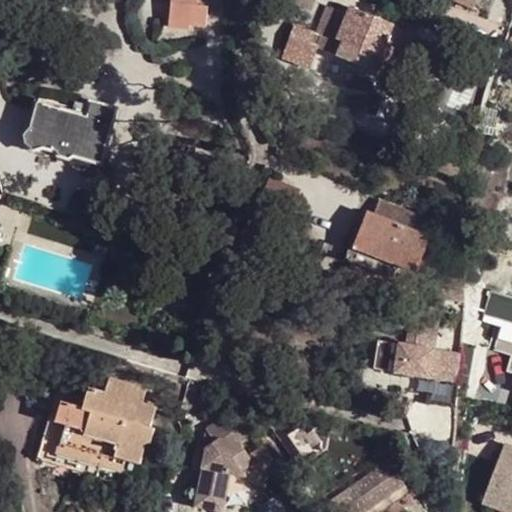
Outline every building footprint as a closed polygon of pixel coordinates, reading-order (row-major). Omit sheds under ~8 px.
[(199,0),(171,0),(169,24),(190,27),(189,23),(207,26),(210,5),(199,4),(199,0)] [(379,57),(403,67),(416,34),(349,6),(348,8),(334,3),(323,29),(327,31),(321,44),(321,45),(323,48),(325,49),(375,69),(379,57)] [(499,60),(502,49),(457,32),(452,41),(499,60)] [(397,77),(403,67),(379,57),(375,69),(397,77)] [(82,97),(78,111),(88,114),(91,100),(82,97)] [(88,114),(78,111),(38,100),(32,127),(27,133),(27,144),(35,150),(45,147),(58,150),(59,154),(70,157),(75,154),(101,162),(117,107),(91,100),(88,114)] [(293,120),(296,111),(286,107),(282,117),(293,120)] [(433,167),(468,181),(472,164),(439,150),(433,167)] [(270,178),(254,220),(285,232),(302,191),(270,178)] [(376,215),(370,212),(356,247),(354,246),(349,259),(367,266),(372,253),(401,264),(417,271),(431,236),(425,234),(431,219),(382,200),(376,215)] [(401,264),(372,253),(367,266),(396,277),(401,264)] [(440,275),(440,287),(462,288),(463,275),(440,275)] [(462,288),(440,287),(439,298),(462,299),(462,288)] [(511,295),(488,290),(482,314),(511,320),(511,295)] [(461,353),(379,341),(375,369),(457,381),(461,353)] [(0,353),(0,392),(15,384),(0,353)] [(95,456),(117,462),(119,458),(141,465),(149,444),(152,444),(157,429),(152,428),(157,407),(149,403),(153,390),(112,377),(107,392),(90,388),(85,407),(65,402),(58,419),(52,418),(41,457),(91,471),(93,464),(95,456)] [(204,488),(232,492),(235,470),(246,473),(255,486),(281,467),(265,444),(249,455),(240,443),(256,432),(238,406),(207,428),(216,442),(207,448),(204,488)] [(284,425),(274,433),(300,469),(328,449),(330,433),(284,425)] [(114,471),(117,462),(95,456),(93,464),(114,471)] [(477,511),(511,511),(511,461),(499,457),(477,511)] [(398,511),(412,503),(413,492),(388,460),(329,505),(333,511),(398,511)] [(229,510),(232,492),(204,488),(202,507),(229,510)]
